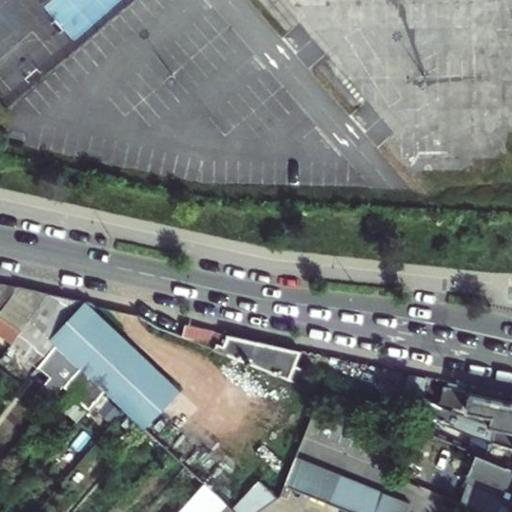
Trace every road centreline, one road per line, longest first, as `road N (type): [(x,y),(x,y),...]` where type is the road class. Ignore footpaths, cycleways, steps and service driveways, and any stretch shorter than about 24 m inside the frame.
road 1 (residential): [(217,291),(511,363)]
road 2 (residential): [(511,329),(387,305),(217,291)]
road 3 (residential): [(217,291),(0,241)]
